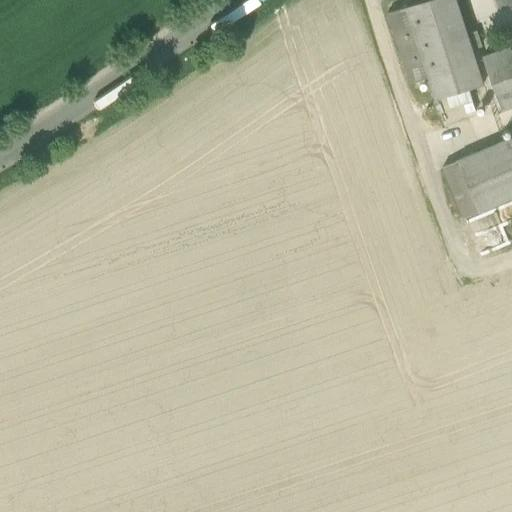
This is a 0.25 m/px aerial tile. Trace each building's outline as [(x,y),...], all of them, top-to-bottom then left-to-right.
[(456,0),(428,0),(406,7),(428,78),(429,81),(477,66),(472,50),(480,48),(476,32),(467,34),(456,0)] [(406,7),(387,13),(410,84),(428,78),(406,7)] [(511,46),(483,57),(502,108),(511,104),(511,46)] [(477,66),(429,81),(435,99),(483,85),(477,66)] [(511,137),(458,160),(480,212),(511,198),(511,137)] [(480,212),(458,160),(443,167),(464,218),(480,212)] [(511,206),(485,218),(499,250),(511,244),(511,206)]
